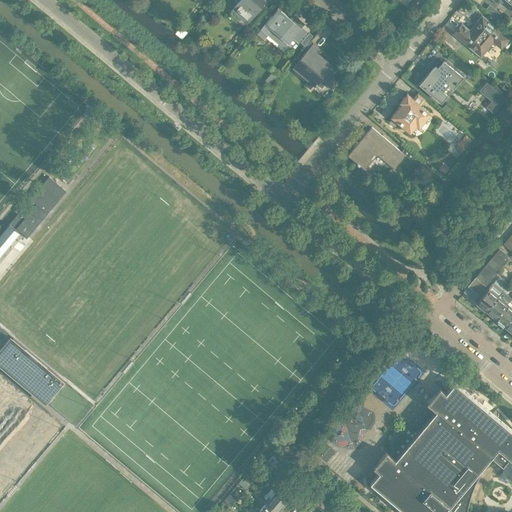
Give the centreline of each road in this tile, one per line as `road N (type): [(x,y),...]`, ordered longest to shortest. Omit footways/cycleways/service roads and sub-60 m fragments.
road 1 (residential): [(284,197),(47,0)]
road 2 (residential): [(429,319),(284,197)]
road 3 (residential): [(284,197),(398,66)]
